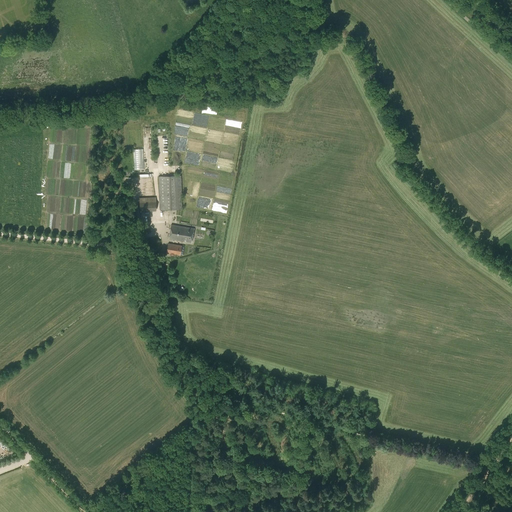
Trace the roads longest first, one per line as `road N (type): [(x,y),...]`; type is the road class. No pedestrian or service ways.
road 1 (track): [(95,511),(230,404),(491,466)]
road 2 (unclassified): [(87,511),(0,421)]
